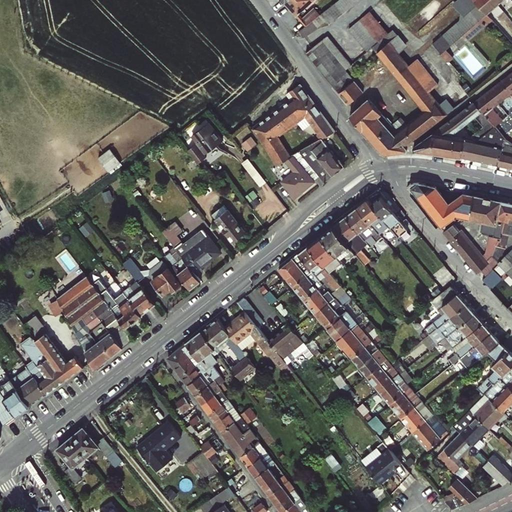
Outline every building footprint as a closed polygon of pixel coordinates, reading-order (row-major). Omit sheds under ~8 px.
[(280,0),(292,13),(306,0),(280,0)] [(305,38),(358,0),(332,0),(318,10),(315,6),(300,17),(305,25),(299,29),(305,38)] [(451,0),(450,1),(462,16),(430,42),(438,52),(480,18),(485,24),(493,18),(487,11),(500,0),(451,0)] [(367,49),(388,30),(369,9),(348,28),(367,49)] [(329,33),(305,51),(345,104),(363,91),(346,68),(352,64),(329,33)] [(446,47),(440,52),(447,61),(453,57),(446,47)] [(511,71),(492,87),(503,99),(511,91),(511,71)] [(279,137),(306,117),(314,128),(326,119),(301,84),(292,91),(296,97),(292,100),(254,127),(263,139),(279,165),(292,157),(291,156),(279,137)] [(473,102),(495,126),(503,119),(493,107),(503,99),(492,87),(473,102)] [(292,91),(287,94),(292,100),(296,97),(292,91)] [(314,128),(319,134),(331,125),(326,119),(314,128)] [(406,151),(407,149),(383,121),(367,136),(381,152),(387,154),(406,151)] [(195,138),(208,154),(223,142),(210,125),(195,138)] [(319,134),(323,139),(336,132),(331,125),(319,134)] [(461,157),(466,138),(433,132),(413,147),(415,150),(461,157)] [(248,149),(257,142),(251,134),(242,141),(248,149)] [(501,152),(502,146),(466,138),(461,157),(498,165),(501,152)] [(323,139),(314,143),(325,158),(313,167),(321,177),(326,183),(345,166),(323,139)] [(325,158),(314,143),(300,151),(313,167),(325,158)] [(102,156),(114,171),(126,161),(113,146),(102,156)] [(296,197),(321,177),(313,167),(300,151),(293,155),(302,166),(283,181),(296,197)] [(511,167),(511,154),(501,152),(498,165),(511,167)] [(260,188),(267,181),(248,157),(240,163),(243,166),(260,188)] [(197,161),(187,168),(193,176),(203,169),(197,161)] [(511,237),(511,202),(460,192),(444,203),(431,184),(411,180),(405,185),(435,228),(452,215),(482,221),(480,230),(490,232),(485,259),(456,218),(445,226),(478,272),(483,273),(499,261),(511,279),(511,243),(505,242),(511,237)] [(369,199),(368,199),(389,226),(403,242),(407,239),(403,235),(408,230),(399,220),(399,219),(393,212),(393,210),(382,196),(372,203),(369,199)] [(389,226),(368,199),(359,207),(381,233),(389,226)] [(224,205),(213,214),(235,242),(246,233),(224,205)] [(359,207),(347,216),(366,239),(373,247),(381,240),(389,249),(392,246),(381,233),(359,207)] [(347,216),(335,226),(352,247),(354,249),(366,239),(347,216)] [(175,245),(198,275),(204,270),(202,268),(221,252),(199,223),(188,232),(189,234),(175,245)] [(336,255),(338,254),(349,267),(360,257),(354,249),(352,247),(335,226),(321,237),(336,255)] [(403,235),(407,239),(412,235),(408,230),(403,235)] [(310,246),(325,264),(331,271),(342,262),(339,258),(336,255),(321,237),(310,246)] [(202,280),(198,275),(175,245),(170,239),(160,246),(192,288),(202,280)] [(326,275),(331,271),(325,264),(310,246),(299,254),(307,263),(314,271),(321,279),(326,275)] [(279,269),(288,279),(307,263),(299,254),(299,253),(279,269)] [(124,261),(138,280),(145,275),(130,256),(124,261)] [(149,264),(153,269),(151,274),(154,279),(165,293),(172,288),(173,290),(182,283),(164,260),(162,261),(159,257),(149,264)] [(288,279),(294,287),(297,285),(314,271),(307,263),(288,279)] [(297,285),(294,287),(306,300),(312,296),(322,287),(325,284),(321,279),(314,271),(297,285)] [(331,271),(326,275),(329,279),(334,275),(331,271)] [(88,275),(59,297),(75,324),(84,317),(94,309),(124,347),(136,338),(127,326),(102,294),(88,275)] [(124,290),(129,297),(142,313),(155,302),(138,280),(124,290)] [(264,281),(258,286),(265,295),(271,290),(264,281)] [(436,325),(438,328),(467,304),(451,286),(444,292),(435,299),(424,308),(423,309),(436,325)] [(312,296),(306,300),(317,314),(335,299),(331,294),(330,296),(322,287),(312,296)] [(121,303),(116,297),(109,289),(102,294),(127,326),(142,313),(129,297),(121,303)] [(124,290),(116,297),(121,303),(129,297),(124,290)] [(253,308),(244,297),(238,301),(246,311),(258,326),(264,321),(253,308)] [(328,327),(340,316),(335,310),(341,305),(335,298),(335,299),(317,314),(328,327)] [(435,330),(443,341),(476,314),(467,304),(438,328),(435,330)] [(124,347),(94,309),(84,317),(93,329),(90,332),(98,342),(103,338),(115,354),(124,347)] [(246,311),(222,330),(234,345),(251,331),(253,334),(255,339),(280,369),(287,363),(283,358),(270,341),(258,326),(246,311)] [(328,327),(339,341),(359,324),(347,311),(340,316),(328,327)] [(404,313),(393,322),(398,327),(409,318),(404,313)] [(451,350),(455,347),(484,324),(476,314),(443,341),(451,350)] [(75,325),(73,326),(74,328),(79,336),(93,361),(97,368),(115,354),(103,338),(98,342),(90,332),(93,329),(84,317),(75,324),(75,325)] [(198,334),(212,352),(225,342),(227,345),(226,346),(240,364),(236,367),(245,378),(254,370),(234,345),(222,330),(214,321),(198,334)] [(289,324),(270,341),(283,358),(303,341),(295,331),(289,324)] [(359,324),(339,341),(349,353),(354,358),(373,341),(359,324)] [(460,353),(463,357),(493,334),(484,324),(455,347),(460,353)] [(380,332),(382,335),(385,339),(390,335),(385,328),(380,332)] [(46,332),(37,339),(66,380),(85,367),(76,355),(68,361),(46,332)] [(27,365),(28,367),(47,394),(66,380),(37,339),(33,334),(22,342),(34,359),(27,365)] [(198,334),(183,346),(204,372),(212,382),(216,388),(217,390),(221,387),(224,385),(218,378),(212,369),(215,366),(207,356),(212,352),(198,334)] [(493,334),(463,357),(462,358),(470,366),(470,367),(489,352),(501,342),(493,334)] [(382,335),(373,341),(377,346),(385,339),(382,335)] [(377,346),(379,349),(393,337),(390,335),(385,339),(377,346)] [(373,341),(354,358),(369,376),(388,360),(379,349),(377,346),(373,341)] [(486,393),(501,377),(511,366),(511,353),(501,342),(489,352),(498,360),(494,365),(497,369),(480,388),(484,395),(486,393)] [(204,372),(183,346),(168,358),(188,385),(204,372)] [(463,357),(460,353),(452,359),(455,363),(462,358),(463,357)] [(388,360),(369,376),(380,390),(400,373),(388,360)] [(511,366),(501,377),(511,387),(511,366)] [(28,367),(11,380),(30,406),(47,394),(28,367)] [(245,378),(236,367),(231,371),(240,382),(243,379),(245,378)] [(204,372),(188,385),(195,395),(206,386),(212,382),(204,372)] [(400,373),(380,390),(392,404),(395,403),(405,394),(404,392),(406,390),(408,388),(411,386),(400,373)] [(511,387),(501,377),(486,393),(504,412),(511,403),(511,387)] [(10,394),(5,397),(18,415),(30,406),(11,380),(4,385),(10,394)] [(206,386),(195,395),(203,405),(214,396),(219,392),(217,390),(216,388),(212,382),(206,386)] [(10,394),(4,385),(0,387),(0,390),(5,397),(10,394)] [(395,403),(392,404),(404,419),(423,403),(416,395),(415,396),(408,388),(406,390),(404,392),(405,394),(395,403)] [(18,415),(5,397),(0,390),(0,415),(5,425),(18,415)] [(219,392),(214,396),(203,405),(210,414),(221,405),(226,401),(223,396),(219,392)] [(484,395),(472,407),(491,425),(504,412),(486,393),(484,395)] [(176,403),(180,407),(187,402),(184,397),(176,403)] [(226,401),(221,405),(210,414),(217,424),(234,410),(230,406),(226,401)] [(172,413),(175,417),(189,405),(187,402),(180,407),(172,413)] [(423,403),(404,419),(415,432),(434,416),(423,403)] [(473,444),(491,425),(472,407),(454,425),(461,432),(473,444)] [(217,424),(223,432),(234,423),(240,418),(238,416),(234,410),(217,424)] [(250,411),(240,418),(248,428),(257,421),(250,411)] [(188,428),(189,430),(200,422),(201,421),(197,416),(190,421),(193,424),(188,428)] [(434,416),(415,432),(430,450),(448,432),(434,416)] [(234,423),(223,432),(231,443),(249,429),(248,428),(240,418),(234,423)] [(103,438),(107,435),(95,419),(90,422),(103,438)] [(136,445),(146,460),(153,469),(169,457),(162,448),(177,437),(165,422),(136,445)] [(200,422),(189,430),(187,432),(191,436),(193,434),(192,434),(203,426),(200,422)] [(72,438),(86,457),(99,447),(106,456),(115,450),(105,437),(97,444),(85,428),(72,438)] [(249,443),(256,438),(249,429),(231,443),(236,449),(242,457),(254,448),(249,443)] [(459,458),(473,444),(461,432),(438,455),(456,473),(465,463),(459,458)] [(82,478),(73,467),(86,457),(72,438),(59,448),(73,466),(66,471),(76,483),(82,478)] [(397,468),(404,463),(393,450),(386,441),(379,446),(385,453),(368,465),(381,482),(398,470),(397,468)] [(254,448),(242,457),(250,467),(261,458),(267,453),(263,447),(260,444),(254,448)] [(201,449),(204,453),(209,460),(214,456),(206,445),(201,449)] [(410,469),(419,462),(409,449),(405,453),(399,445),(393,450),(404,463),(410,469)] [(112,456),(118,464),(125,459),(118,451),(112,456)] [(509,478),(511,479),(511,478),(511,471),(492,452),(488,456),(509,478)] [(209,460),(204,453),(191,462),(199,473),(212,464),(211,463),(209,460)] [(261,458),(250,467),(257,478),(269,468),(274,464),(275,463),(267,453),(261,458)] [(509,478),(488,456),(482,462),(503,484),(509,478)] [(456,473),(460,477),(469,468),(465,463),(456,473)] [(269,468),(257,478),(264,486),(275,477),(269,468)] [(275,477),(264,486),(271,496),(286,483),(288,482),(285,479),(280,482),(275,477)] [(481,496),(460,477),(451,485),(459,493),(448,500),(456,509),(481,496)] [(295,490),(296,489),(289,481),(288,482),(286,483),(271,496),(274,500),(277,504),(289,495),(295,490)] [(208,511),(223,502),(235,493),(229,486),(199,508),(201,511),(208,511)] [(295,490),(289,495),(277,504),(283,511),(284,511),(296,503),(303,498),(296,489),(295,490)] [(296,503),(284,511),(313,511),(303,498),(296,503)] [(230,511),(223,502),(208,511),(230,511)]
